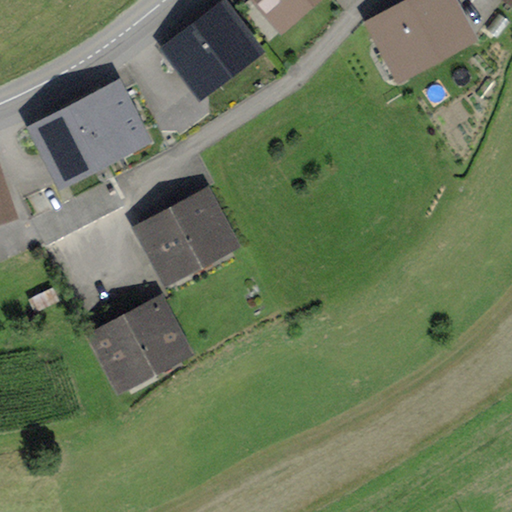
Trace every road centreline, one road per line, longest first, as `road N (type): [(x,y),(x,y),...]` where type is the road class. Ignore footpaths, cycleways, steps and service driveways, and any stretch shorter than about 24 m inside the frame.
road 1 (primary): [(164,0),(81,62),(0,103)]
road 2 (unknown): [(0,126),(33,233),(59,247),(73,242)]
